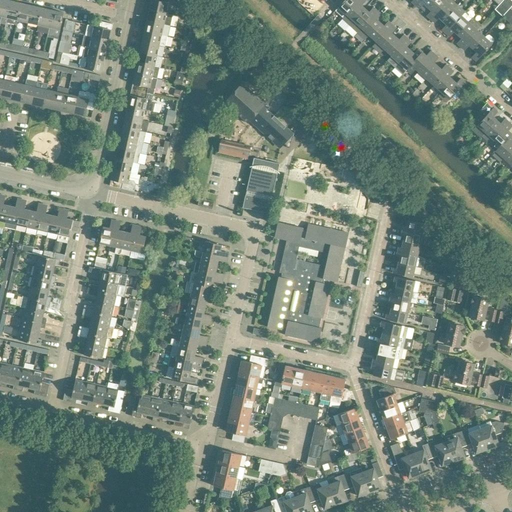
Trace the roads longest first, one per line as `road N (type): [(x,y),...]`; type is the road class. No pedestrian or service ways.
road 1 (residential): [(231,339),(251,250),(245,230),(93,193)]
road 2 (residential): [(54,412),(93,193)]
road 3 (residential): [(93,193),(131,16)]
road 4 (residential): [(352,365),(391,197)]
road 5 (residential): [(511,111),(389,0)]
road 6 (residential): [(204,446),(54,412)]
road 7 (residential): [(401,500),(352,365)]
road 8 (residential): [(511,411),(389,383)]
road 9 (residential): [(352,365),(231,339)]
